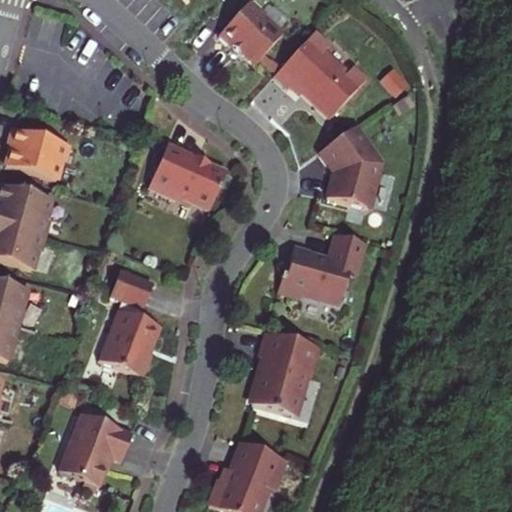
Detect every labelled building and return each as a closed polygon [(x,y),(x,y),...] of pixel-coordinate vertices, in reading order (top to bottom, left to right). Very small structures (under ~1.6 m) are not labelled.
[(248,5),(217,38),(229,49),(231,47),(253,67),(282,37),(248,5)] [(328,48),(313,35),(272,79),(286,92),(291,86),(329,121),(364,82),(351,69),(346,75),(323,54),(328,48)] [(355,129),(318,155),(332,175),(324,200),(364,212),(368,209),(381,166),(355,129)] [(10,149),(4,169),(55,184),(60,164),(63,165),(67,149),(11,133),(7,148),(10,149)] [(195,161),(165,148),(147,191),(174,202),(180,200),(209,212),(225,176),(206,167),(203,169),(194,164),(195,161)] [(50,203),(0,189),(0,226),(43,238),(47,223),(44,222),(50,203)] [(43,238),(0,226),(0,264),(31,273),(36,254),(38,254),(43,238)] [(363,247),(335,238),(329,261),(326,262),(310,257),(311,255),(293,249),(288,266),(285,265),(276,295),(299,301),(300,296),(339,307),(348,272),(356,274),(363,247)] [(150,290),(117,278),(107,304),(119,309),(97,367),(142,385),(150,363),(146,362),(157,333),(135,324),(139,317),(140,317),(150,290)] [(26,293),(0,285),(0,324),(14,328),(17,329),(26,293)] [(14,328),(0,324),(0,362),(7,364),(17,329),(14,328)] [(317,350),(265,336),(257,360),(268,363),(264,379),(258,382),(251,408),(292,419),(303,378),(309,379),(317,350)] [(128,441),(78,421),(55,478),(96,493),(108,463),(118,468),(128,441)] [(285,463),(239,446),(223,486),(217,484),(207,508),(216,511),(259,511),(267,492),(275,489),(285,463)]
